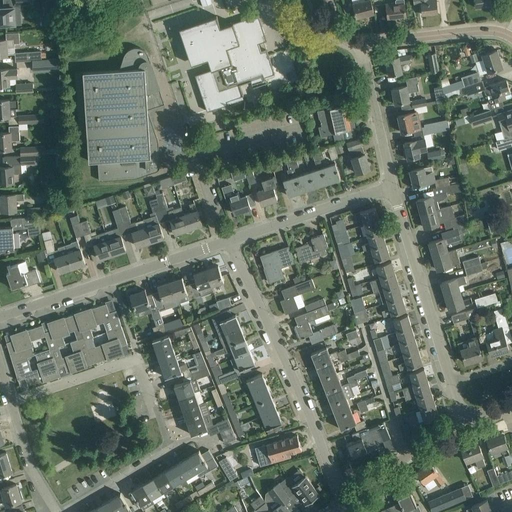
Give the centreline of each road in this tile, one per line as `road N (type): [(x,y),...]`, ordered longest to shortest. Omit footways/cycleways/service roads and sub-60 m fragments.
road 1 (residential): [(345,503),(226,242)]
road 2 (residential): [(0,315),(226,242)]
road 3 (residential): [(170,453),(136,362),(8,401)]
road 4 (residential): [(450,378),(392,187)]
road 5 (residential): [(226,242),(392,187)]
road 6 (residential): [(509,36),(485,31),(359,43)]
road 7 (residential): [(392,187),(359,43)]
road 8 (residential): [(345,503),(463,418)]
road 9 (residential): [(56,511),(32,475),(8,401)]
